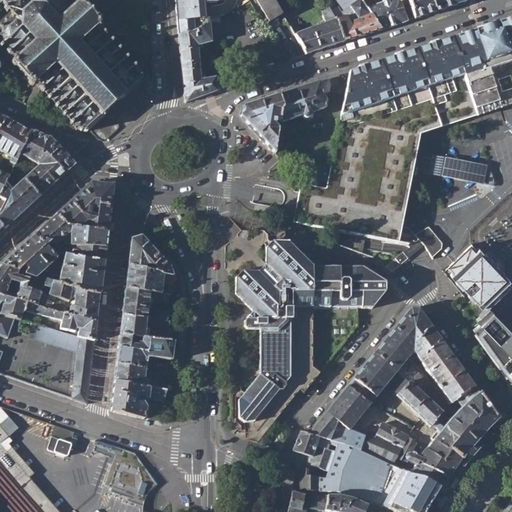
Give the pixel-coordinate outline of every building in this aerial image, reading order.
[(74,0),(0,0),(0,3),(1,3),(4,6),(2,8),(6,12),(7,11),(11,16),(8,19),(6,18),(4,19),(6,21),(0,25),(0,40),(3,43),(0,45),(0,46),(1,48),(4,45),(8,50),(8,51),(6,51),(5,52),(5,54),(12,60),(10,62),(10,64),(12,67),(14,67),(27,81),(27,84),(30,85),(34,84),(36,86),(38,87),(37,89),(40,92),(41,93),(42,92),(46,96),(46,97),(48,100),(49,99),(54,105),(53,106),(55,108),(57,107),(63,117),(64,116),(69,121),(68,123),(74,129),(75,128),(77,130),(78,129),(80,131),(81,131),(83,133),(86,131),(89,129),(93,125),(95,123),(94,121),(98,117),(98,118),(102,118),(106,112),(106,111),(115,102),(117,102),(124,98),(124,94),(128,90),(130,91),(136,86),(137,85),(140,84),(141,81),(139,79),(142,75),(140,72),(142,71),(138,68),(138,66),(137,65),(133,66),(132,65),(131,66),(126,61),(127,59),(118,53),(119,51),(117,49),(116,50),(110,44),(111,42),(109,40),(109,38),(106,35),(105,35),(102,31),(100,31),(98,28),(99,26),(101,27),(101,25),(97,20),(94,19),(82,6),(83,4),(80,0),(76,2),(74,0)] [(174,0),(176,23),(206,20),(205,9),(215,8),(214,0),(174,0)] [(255,0),(267,21),(275,17),(282,13),(277,6),(274,0),(255,0)] [(344,44),(381,31),(407,23),(398,0),(388,0),(387,0),(386,0),(380,0),(382,2),(365,8),(361,2),(359,0),(335,0),(343,10),(341,11),(337,6),(329,10),(322,13),(326,24),(295,36),(306,56),(344,44)] [(465,0),(408,0),(415,20),(466,3),(465,0)] [(339,129),(420,135),(511,104),(511,19),(351,72),(339,129)] [(176,23),(177,35),(207,24),(207,20),(206,20),(176,23)] [(219,23),(207,24),(177,35),(183,100),(184,102),(185,103),(234,86),(228,73),(216,78),(203,80),(200,77),(197,50),(200,46),(209,43),(221,42),(219,23)] [(244,64),(247,74),(276,65),(272,55),(244,64)] [(328,79),(278,96),(282,108),(280,121),(282,122),(303,115),(304,117),(308,118),(311,116),(312,112),(325,108),(325,104),(323,95),(329,93),(330,86),(328,79)] [(274,121),(280,121),(282,108),(278,96),(243,107),(239,117),(274,154),(278,128),(273,124),(274,121)] [(0,127),(0,150),(12,158),(16,161),(19,154),(30,131),(5,117),(0,127)] [(31,129),(30,131),(19,154),(37,164),(39,166),(58,148),(49,138),(31,129)] [(420,135),(339,129),(332,163),(329,179),(328,186),(311,182),(302,180),(297,204),(294,219),(293,225),(398,244),(400,235),(401,233),(402,229),(403,222),(420,135)] [(74,165),(58,148),(39,166),(24,180),(40,196),(74,165)] [(299,162),(316,164),(317,161),(316,154),(300,152),(299,162)] [(16,161),(12,158),(8,164),(13,166),(16,162),(16,161)] [(332,163),(317,161),(316,164),(313,172),(313,173),(329,179),(332,163)] [(441,178),(476,185),(479,168),(444,161),(441,178)] [(13,166),(13,168),(19,171),(22,165),(16,162),(13,166)] [(429,172),(439,174),(441,166),(430,164),(429,172)] [(492,176),(488,171),(487,170),(479,168),(476,185),(493,188),(494,180),(492,176)] [(0,214),(4,206),(0,202),(0,194),(9,176),(0,171),(0,214)] [(0,214),(0,226),(4,230),(40,196),(24,180),(23,180),(11,191),(5,184),(0,194),(0,202),(4,206),(0,214)] [(73,228),(81,229),(87,222),(91,222),(90,230),(107,232),(113,185),(91,183),(56,216),(66,227),(73,228)] [(56,216),(34,235),(39,241),(51,244),(56,245),(69,233),(73,228),(66,227),(56,216)] [(440,242),(424,226),(412,235),(414,235),(423,244),(423,248),(431,257),(440,248),(440,242)] [(104,247),(107,232),(90,230),(81,229),(73,228),(69,233),(68,236),(70,236),(69,242),(71,244),(104,247)] [(34,235),(0,266),(23,275),(24,277),(26,278),(39,281),(39,279),(39,277),(42,275),(46,281),(48,281),(49,273),(51,274),(54,259),(54,258),(46,249),(51,244),(39,241),(34,235)] [(416,240),(422,246),(423,248),(423,244),(414,235),(412,235),(411,235),(416,240)] [(131,241),(128,267),(145,270),(146,268),(149,266),(154,272),(161,273),(160,274),(173,276),(170,268),(142,238),(137,239),(131,241)] [(416,240),(403,252),(408,258),(422,246),(416,240)] [(453,275),(477,299),(475,302),(479,306),(481,304),(485,309),(497,297),(510,285),(505,281),(507,280),(503,275),(501,277),(478,252),(479,250),(476,247),(474,248),(469,243),(445,267),(449,271),(447,273),(451,277),(453,275)] [(103,263),(104,247),(71,244),(70,247),(58,246),(56,255),(60,256),(65,258),(103,263)] [(241,297),(247,304),(264,320),(252,320),(249,323),(249,329),(253,331),(264,332),(265,376),(243,404),(244,421),(265,438),(301,392),(308,397),(393,296),(393,286),(366,270),(319,269),(293,245),(278,245),(272,252),(271,267),(263,274),(249,273),(241,280),(241,297)] [(386,268),(392,273),(408,258),(403,252),(386,268)] [(102,272),(103,263),(65,258),(61,285),(100,295),(101,284),(102,272)] [(24,277),(23,275),(0,266),(0,296),(27,303),(38,306),(41,295),(35,293),(23,290),(26,278),(24,277)] [(128,267),(126,289),(160,295),(162,284),(174,287),(176,276),(173,276),(160,274),(161,273),(154,272),(145,270),(128,267)] [(51,274),(49,273),(48,281),(55,284),(56,279),(54,278),(54,274),(51,274)] [(96,322),(100,295),(61,285),(55,284),(48,281),(46,281),(45,282),(39,281),(26,278),(23,290),(35,293),(36,285),(50,289),(48,297),(51,298),(48,309),(62,312),(65,301),(67,302),(70,296),(74,297),(73,306),(70,308),(69,314),(96,322)] [(126,289),(122,317),(168,320),(168,314),(148,311),(148,306),(153,307),(153,303),(169,306),(170,298),(160,295),(126,289)] [(38,306),(48,309),(51,298),(48,297),(41,295),(38,306)] [(20,315),(25,311),(27,303),(0,296),(0,307),(3,308),(0,315),(13,320),(19,321),(20,315)] [(511,331),(493,312),(502,303),(497,297),(485,309),(478,316),(490,328),(482,335),(483,336),(480,338),(507,378),(508,376),(509,377),(511,374),(511,331)] [(78,330),(78,339),(94,341),(96,322),(69,314),(62,312),(48,309),(38,306),(27,303),(25,311),(61,321),(59,329),(73,333),(75,329),(78,330)] [(410,309),(326,412),(339,422),(329,440),(348,445),(390,466),(406,437),(384,425),(377,435),(367,430),(364,436),(350,430),(355,424),(371,405),(376,398),(384,386),(404,361),(412,351),(410,348),(429,326),(418,310),(410,309)] [(0,336),(7,339),(13,320),(0,315),(0,314),(0,357),(1,353),(0,352),(0,336)] [(25,323),(51,331),(53,324),(27,317),(25,323)] [(121,327),(120,335),(148,339),(148,331),(146,330),(147,327),(170,329),(171,321),(168,320),(122,317),(121,327)] [(495,419),(429,326),(410,348),(412,351),(451,404),(456,401),(461,407),(449,421),(421,393),(427,387),(418,374),(404,361),(384,386),(390,391),(421,418),(422,418),(438,434),(433,440),(447,450),(448,449),(462,459),(495,419)] [(155,333),(154,340),(172,342),(173,335),(155,333)] [(119,339),(117,365),(147,371),(148,359),(172,361),(175,342),(172,342),(154,340),(148,339),(120,335),(119,339)] [(78,339),(72,393),(87,395),(94,341),(78,339)] [(117,365),(114,381),(146,388),(147,382),(145,380),(145,376),(157,378),(157,373),(147,371),(117,365)] [(165,392),(146,388),(114,381),(111,411),(145,419),(146,408),(143,403),(136,402),(137,398),(148,400),(149,399),(163,403),(165,392)] [(384,386),(376,398),(381,403),(383,402),(390,391),(384,386)] [(87,405),(87,395),(72,393),(70,399),(87,405)] [(376,398),(371,405),(381,411),(381,403),(376,398)] [(371,405),(355,424),(367,430),(377,435),(384,425),(389,416),(381,411),(371,405)] [(326,412),(310,435),(318,437),(329,440),(339,422),(326,412)] [(355,424),(350,430),(364,436),(367,430),(355,424)] [(0,511),(52,511),(0,451),(0,437),(6,432),(0,425),(0,511)] [(314,447),(318,437),(310,435),(300,432),(291,452),(293,453),(290,457),(294,463),(297,470),(299,486),(302,491),(317,491),(318,478),(300,475),(300,473),(306,473),(308,464),(324,472),(332,454),(314,447)] [(47,452),(64,458),(68,457),(71,446),(71,444),(50,437),(46,449),(47,452)] [(329,440),(318,437),(314,447),(332,454),(324,472),(323,479),(319,479),(318,478),(317,491),(349,495),(370,504),(387,511),(426,511),(441,488),(405,472),(398,469),(390,466),(348,445),(329,440)] [(441,488),(462,459),(448,449),(447,450),(433,440),(430,444),(425,451),(424,450),(418,459),(415,457),(421,448),(406,437),(390,466),(398,469),(399,466),(406,469),(405,472),(441,488)] [(61,511),(0,441),(0,451),(52,511),(61,511)] [(304,511),(305,511),(301,510),(304,495),(291,491),(285,511),(304,511)] [(309,496),(307,506),(331,511),(367,511),(369,508),(347,499),(328,496),(309,496)]
